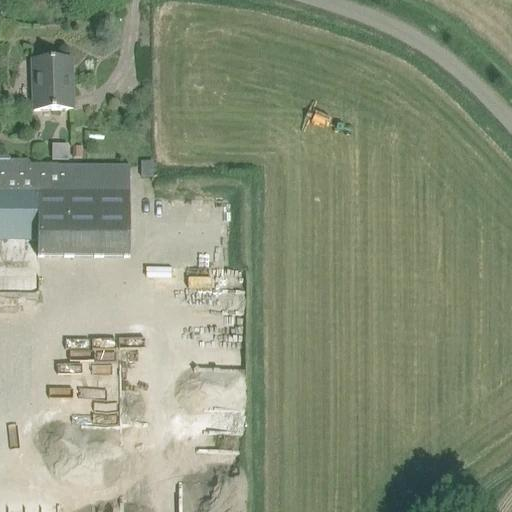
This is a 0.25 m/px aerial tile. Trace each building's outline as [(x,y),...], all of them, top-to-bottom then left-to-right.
[(74,111),(73,80),(72,60),(33,61),(35,113),(74,111)] [(54,146),(54,163),(67,163),(67,146),(54,146)] [(130,169),(29,168),(29,163),(10,163),(10,160),(0,159),(0,234),(38,235),(38,259),(129,260),(130,169)] [(141,163),(141,178),(152,178),(152,163),(141,163)] [(0,313),(16,313),(15,293),(0,293),(0,313)]
